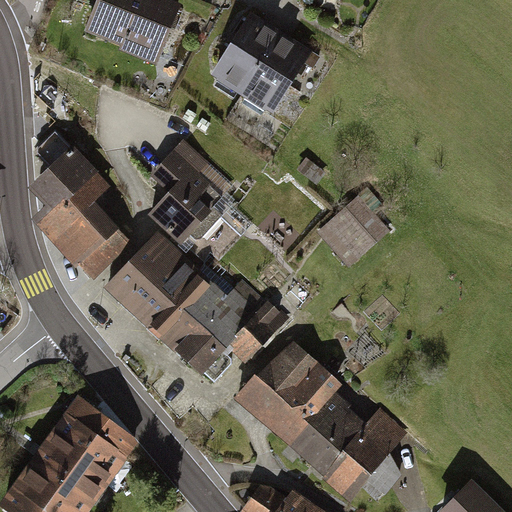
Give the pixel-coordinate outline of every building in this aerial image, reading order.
[(177,8),(157,0),(99,0),(85,36),(155,63),(177,8)] [(277,34),(245,14),(209,77),(242,94),(277,34)] [(275,113),(310,53),(277,34),(242,94),(275,113)] [(207,164),(186,145),(155,180),(173,196),(151,221),(184,250),(225,203),(195,177),(207,164)] [(75,146),(32,186),(53,208),(39,221),(68,251),(109,213),(94,197),(110,182),(75,146)] [(280,211),(304,233),(327,209),(312,195),(303,205),(293,196),(280,211)] [(364,202),(320,240),(354,272),(392,234),(364,202)] [(226,218),(243,234),(253,223),(236,207),(226,218)] [(68,251),(92,274),(131,238),(109,213),(68,251)] [(133,315),(181,261),(151,235),(103,290),(133,315)] [(186,312),(209,286),(181,261),(133,315),(162,339),(186,312)] [(262,303),(236,284),(224,298),(209,286),(186,312),(226,347),(262,303)] [(226,347),(246,363),(282,320),(262,303),(226,347)] [(203,375),(226,347),(186,312),(162,339),(203,375)] [(334,393),(340,386),(288,340),(237,396),(288,445),(334,393)] [(288,445),(347,496),(403,432),(375,409),(365,420),(334,393),(288,445)] [(139,441),(82,402),(67,424),(124,463),(139,441)] [(67,424),(2,511),(88,511),(124,463),(67,424)] [(429,511),(502,511),(465,476),(429,511)] [(279,502),(256,486),(238,511),(239,511),(297,511),(305,502),(287,490),(279,502)] [(318,511),(305,502),(297,511),(318,511)]
